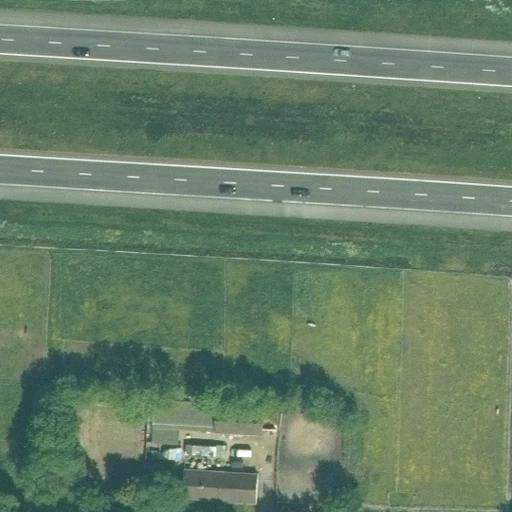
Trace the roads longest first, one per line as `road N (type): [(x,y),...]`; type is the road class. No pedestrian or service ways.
road 1 (motorway): [(0,167),(511,199)]
road 2 (motorway): [(511,69),(0,37)]
